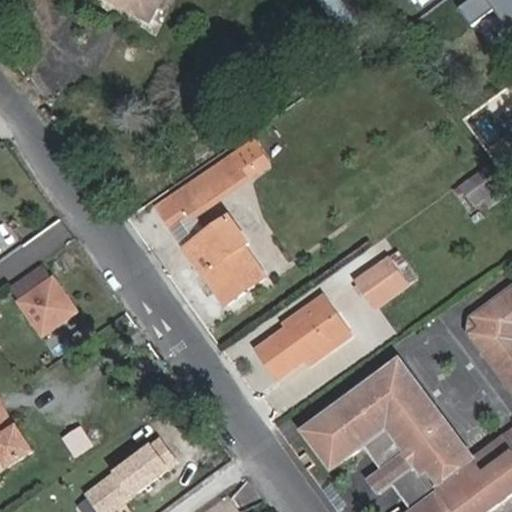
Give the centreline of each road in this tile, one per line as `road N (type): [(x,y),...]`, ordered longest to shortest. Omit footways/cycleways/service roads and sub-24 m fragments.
road 1 (residential): [(268,446),(100,210)]
road 2 (residential): [(100,210),(0,68)]
road 3 (residential): [(0,279),(100,210)]
